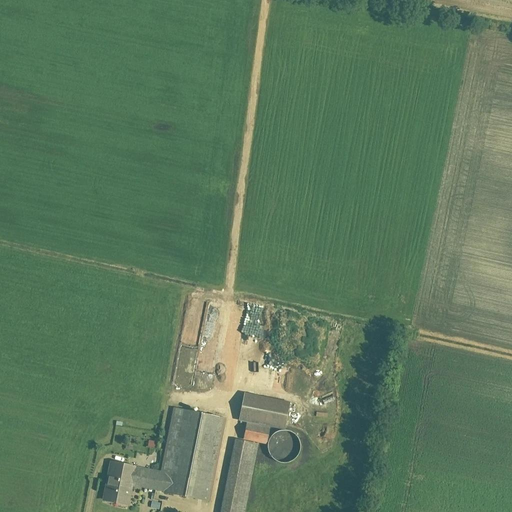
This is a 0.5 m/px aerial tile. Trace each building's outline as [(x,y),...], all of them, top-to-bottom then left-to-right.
[(250,323),(254,309),(240,305),(236,320),(250,323)] [(237,442),(223,511),(246,511),(260,444),(269,446),(272,431),(289,434),(295,402),(246,393),(239,425),(247,426),(244,444),(237,442)] [(179,406),(162,490),(212,500),(227,417),(179,406)] [(294,436),(289,435),(284,435),(279,436),(274,439),(271,444),(270,449),(270,455),(273,460),(276,464),(282,466),(287,467),(292,466),(296,463),(300,459),(302,454),(302,449),(301,444),(298,440),(294,436)] [(107,500),(134,505),(137,486),(162,490),(164,468),(114,459),(107,500)]
